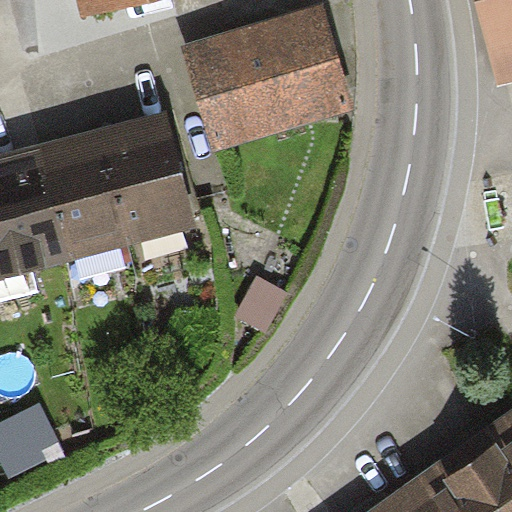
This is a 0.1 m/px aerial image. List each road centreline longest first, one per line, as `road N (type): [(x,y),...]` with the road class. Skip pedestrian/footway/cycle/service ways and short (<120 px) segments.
road 1 (secondary): [(410,0),(418,47),(408,189),(352,327),(302,395),(243,449),(143,511)]
road 2 (track): [(511,318),(501,301),(387,255)]
